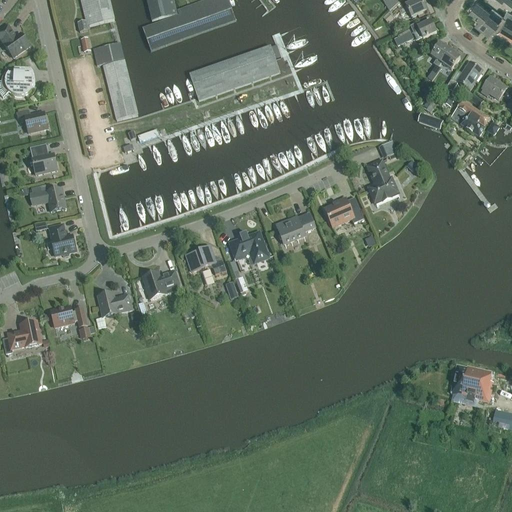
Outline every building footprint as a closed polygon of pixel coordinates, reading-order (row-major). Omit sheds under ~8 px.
[(115,21),(109,0),(80,0),(86,22),(78,24),(80,34),(88,32),(87,28),(115,21)] [(145,29),(153,52),(236,22),(227,0),(210,0),(179,11),(181,16),(145,29)] [(146,0),(152,22),(178,16),(174,0),(146,0)] [(387,0),(384,2),(390,13),(399,4),(396,0),(387,0)] [(426,12),(421,1),(406,8),(405,9),(400,4),(389,15),(394,21),(400,14),(401,17),(409,13),(412,19),(426,12)] [(489,34),(490,35),(503,17),(492,7),(489,12),(477,2),(470,11),(471,12),(470,13),(474,16),(474,15),(480,20),(476,25),(488,35),(489,34)] [(511,22),(503,17),(490,35),(500,41),(502,37),(508,40),(505,44),(511,48),(511,47),(511,22)] [(423,40),(437,34),(431,22),(418,28),(417,25),(411,28),(417,42),(423,39),(423,40)] [(13,60),(30,48),(21,35),(16,39),(8,28),(0,33),(0,39),(5,47),(13,60)] [(396,35),(400,42),(412,36),(408,29),(396,35)] [(84,54),(91,52),(88,39),(81,41),(84,54)] [(426,56),(435,51),(431,45),(423,50),(426,56)] [(451,53),(440,46),(432,58),(436,61),(434,66),(436,68),(437,67),(439,68),(442,65),(451,53)] [(279,71),(271,48),(236,60),(190,76),(199,103),(280,74),(279,71)] [(452,72),(460,60),(451,53),(442,65),(452,72)] [(124,62),(103,67),(117,122),(138,117),(124,62)] [(470,93),(483,73),(470,64),(457,84),(470,93)] [(442,70),(439,68),(437,67),(436,68),(433,73),(437,77),(442,70)] [(33,79),(33,77),(32,76),(30,70),(16,69),(15,76),(10,75),(9,75),(8,76),(6,74),(5,75),(4,76),(3,79),(2,80),(2,81),(2,83),(2,84),(0,83),(0,95),(1,96),(1,97),(2,98),(3,100),(10,95),(11,96),(13,96),(14,97),(17,98),(18,98),(21,98),(23,98),(24,97),(25,97),(26,96),(29,95),(30,94),(31,93),(32,90),(33,89),(33,88),(34,85),(34,81),(33,79)] [(437,77),(433,73),(428,80),(432,83),(437,77)] [(490,96),(499,102),(507,90),(490,79),(483,91),(484,91),(481,94),(488,99),(490,96)] [(453,94),(458,85),(451,81),(446,90),(453,94)] [(446,92),(442,106),(451,109),(456,95),(446,92)] [(484,103),(477,99),(467,93),(464,98),(474,104),(480,108),(484,103)] [(422,109),(427,112),(431,115),(436,107),(432,104),(431,105),(427,102),(422,109)] [(467,132),(472,135),(479,139),(485,130),(484,129),(490,120),(463,102),(457,110),(451,120),(461,127),(467,131),(467,132)] [(18,121),(25,119),(28,135),(48,130),(45,114),(31,118),(30,112),(27,112),(18,114),(17,115),(18,121)] [(420,116),(418,123),(440,131),(441,129),(443,123),(421,115),(420,116)] [(493,124),(487,133),(491,136),(494,138),(500,129),(498,127),(493,124)] [(142,141),(160,136),(159,131),(141,136),(142,141)] [(134,132),(128,134),(131,141),(137,139),(134,132)] [(396,155),(392,144),(381,149),(386,160),(396,155)] [(36,177),(58,172),(54,156),(49,157),(47,146),(30,150),(33,161),(32,161),(36,177)] [(376,187),(369,190),(375,203),(382,200),(383,202),(385,203),(390,200),(391,199),(390,197),(397,194),(391,181),(390,181),(382,163),(368,169),(376,187)] [(67,210),(62,191),(53,193),(52,186),(31,190),(34,201),(32,201),(34,206),(49,203),(51,214),(67,210)] [(333,206),(333,207),(325,211),(333,229),(352,221),(354,226),(365,222),(355,199),(347,202),(346,200),(333,206)] [(283,245),(304,237),(303,234),(315,229),(310,216),(302,219),(298,221),(297,219),(277,227),(281,238),(279,239),(281,243),(282,242),(283,245)] [(36,233),(48,231),(47,225),(35,228),(36,233)] [(76,253),(73,237),(66,239),(63,227),(50,230),(53,242),(52,242),(56,258),(63,256),(63,258),(65,260),(69,259),(70,257),(69,255),(76,253)] [(242,242),(231,245),(236,259),(251,253),(255,264),(268,260),(259,235),(248,239),(247,236),(241,238),(242,242)] [(367,240),(371,248),(376,246),(373,237),(367,240)] [(208,268),(214,271),(216,277),(227,273),(222,260),(216,262),(211,248),(188,256),(191,265),(189,265),(192,274),(208,268)] [(231,265),(234,274),(238,273),(239,272),(235,263),(231,265)] [(181,292),(179,287),(175,274),(160,279),(159,274),(144,279),(151,301),(181,292)] [(241,279),(235,280),(240,295),(246,293),(241,279)] [(226,286),(229,295),(236,292),(233,284),(226,286)] [(113,295),(99,298),(104,319),(105,319),(118,316),(118,315),(132,312),(128,297),(115,301),(113,295)] [(55,329),(75,324),(78,323),(80,329),(87,327),(83,310),(76,311),(76,313),(72,314),(71,308),(51,313),(55,329)] [(131,315),(133,323),(140,322),(138,313),(131,315)] [(9,340),(3,341),(6,356),(13,355),(12,351),(25,348),(26,349),(42,346),(37,323),(21,327),(22,333),(9,336),(9,340)] [(79,331),(82,341),(92,339),(91,335),(93,335),(92,328),(79,331)] [(451,395),(465,398),(465,402),(472,403),(473,400),(489,404),(493,384),(490,383),(492,374),(467,368),(467,369),(457,367),(451,395)] [(511,416),(496,412),(493,423),(511,427),(511,416)]
